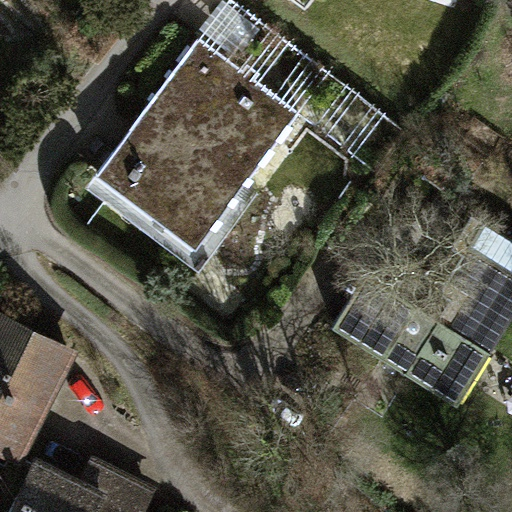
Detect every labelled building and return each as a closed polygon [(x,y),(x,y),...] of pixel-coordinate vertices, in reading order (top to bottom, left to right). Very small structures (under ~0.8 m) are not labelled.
[(294,0),(307,9),(313,0),(294,0)] [(307,120),(196,39),(88,185),(199,266),(307,120)] [(364,268),(332,320),(461,400),(511,317),(511,240),(474,217),(421,303),(364,268)] [(73,352),(0,309),(0,451),(17,460),(73,352)] [(81,477),(34,452),(4,511),(145,511),(146,482),(92,454),(81,477)]
